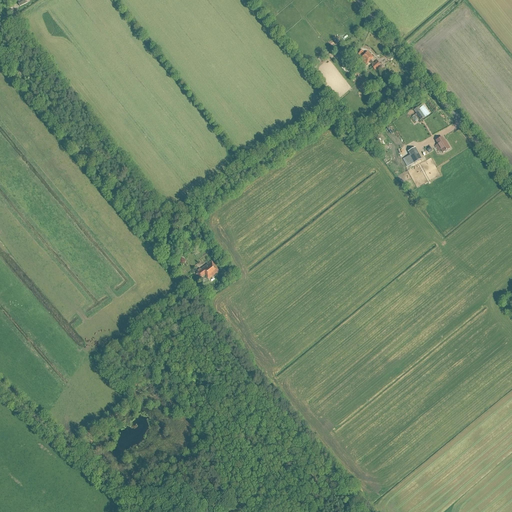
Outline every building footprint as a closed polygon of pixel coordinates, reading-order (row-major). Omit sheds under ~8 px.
[(364,63),(366,65),(369,62),(372,65),(371,66),(375,71),(380,65),(376,61),(374,64),(371,60),(373,57),(367,52),(365,54),(362,50),(358,54),(362,58),(360,59),(362,61),(360,63),(362,65),(364,63)] [(339,54),(336,57),(334,58),(340,65),(345,61),(339,54)] [(363,84),(359,87),(363,92),(367,89),(363,84)] [(423,120),(420,122),(425,130),(428,128),(423,120)] [(442,137),(435,141),(437,145),(435,146),(438,152),(441,150),(442,153),(450,149),(445,141),(444,141),(442,137)] [(413,164),(421,160),(415,148),(407,152),(413,164)] [(208,280),(219,272),(211,262),(201,270),(200,269),(197,271),(197,272),(196,273),(200,279),(205,275),(208,280)]
